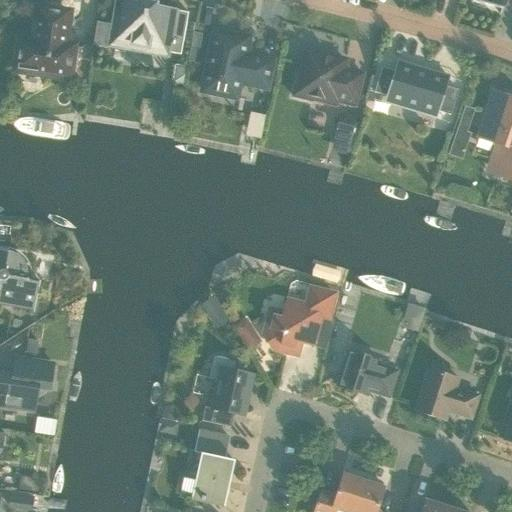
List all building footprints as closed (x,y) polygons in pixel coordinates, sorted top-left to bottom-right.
[(188,12),(122,0),(120,0),(113,42),(180,54),(188,12)] [(475,0),(500,8),(499,12),(500,13),(504,0),(475,0)] [(68,12),(38,8),(34,41),(22,39),(21,50),(18,51),(18,56),(20,59),(18,69),(69,76),(70,65),(73,63),(73,59),(71,56),(73,46),(63,45),(68,12)] [(96,21),(93,45),(106,47),(110,24),(96,21)] [(203,33),(193,31),(187,60),(195,62),(198,47),(200,47),(203,33)] [(240,53),(243,37),(214,31),(202,90),(224,94),(227,80),(267,88),(273,59),(240,53)] [(345,60),(306,50),(300,76),(297,75),(292,95),(312,100),(313,97),(334,103),(335,100),(354,105),(362,73),(343,68),(345,60)] [(448,76),(397,61),(394,70),(382,66),(374,91),(450,114),(457,89),(445,85),(448,76)] [(186,66),(175,64),(172,82),(184,84),(186,66)] [(265,97),(253,95),(250,110),(262,113),(265,97)] [(511,100),(511,102),(491,95),(477,136),(496,143),(490,159),(499,162),(495,174),(511,179),(511,100)] [(357,118),(340,114),(336,131),(352,135),(357,118)] [(469,125),(459,121),(450,148),(460,152),(469,125)] [(0,303),(34,310),(34,312),(35,312),(41,281),(39,281),(39,283),(27,280),(28,276),(27,272),(27,268),(25,264),(23,260),(20,257),(16,254),(14,253),(10,251),(8,251),(0,249),(0,280),(1,281),(0,283),(0,303)] [(304,304),(294,301),(285,299),(282,312),(276,310),(268,315),(263,335),(272,350),(292,355),(299,351),(301,343),(302,343),(304,335),(316,338),(321,318),(330,321),(337,292),(308,285),(304,304)] [(348,351),(337,386),(367,396),(368,391),(389,397),(397,371),(377,364),(378,360),(348,351)] [(49,391),(53,364),(22,360),(19,375),(0,372),(0,404),(17,407),(20,411),(26,412),(30,409),(34,410),(37,389),(49,391)] [(244,401),(249,374),(232,370),(233,365),(216,361),(212,378),(218,380),(212,408),(204,407),(201,421),(231,427),(234,414),(243,416),(246,401),(244,401)] [(428,369),(414,411),(445,421),(448,411),(471,418),(478,396),(455,388),(458,379),(428,369)] [(511,405),(509,405),(502,424),(508,425),(504,440),(511,442),(511,405)] [(229,438),(198,431),(194,452),(201,453),(191,497),(221,504),(226,481),(229,482),(234,461),(225,459),(229,438)] [(28,479),(0,474),(0,486),(27,490),(28,479)] [(342,511),(353,511),(363,480),(342,474),(335,495),(320,490),(313,511),(330,511),(332,509),(342,511)] [(376,511),(385,487),(363,480),(353,511),(376,511)] [(447,511),(449,508),(425,501),(421,511),(447,511)]
